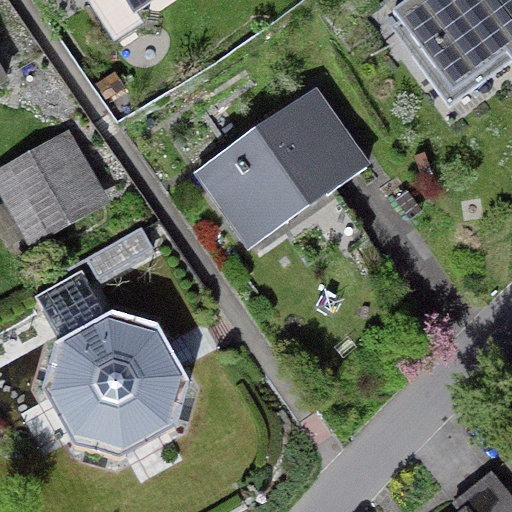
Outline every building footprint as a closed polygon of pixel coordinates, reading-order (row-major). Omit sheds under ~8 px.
[(75,0),(100,38),(159,0),(75,0)] [(391,31),(447,111),(511,64),(511,0),(410,0),(391,14),(399,25),(391,31)] [(0,70),(0,91),(9,86),(0,70)] [(193,177),(247,255),(371,169),(316,90),(193,177)] [(30,252),(111,206),(68,132),(0,170),(0,198),(4,205),(0,207),(0,235),(8,249),(24,241),(30,252)] [(87,261),(100,283),(153,251),(140,229),(87,261)] [(177,437),(190,388),(172,356),(157,330),(112,317),(105,321),(87,287),(90,285),(82,272),(33,299),(39,313),(41,311),(60,345),(52,351),(42,395),(45,400),(21,412),(42,455),(66,443),(71,452),(120,466),(177,437)] [(511,511),(511,499),(492,474),(451,506),(455,511),(511,511)]
